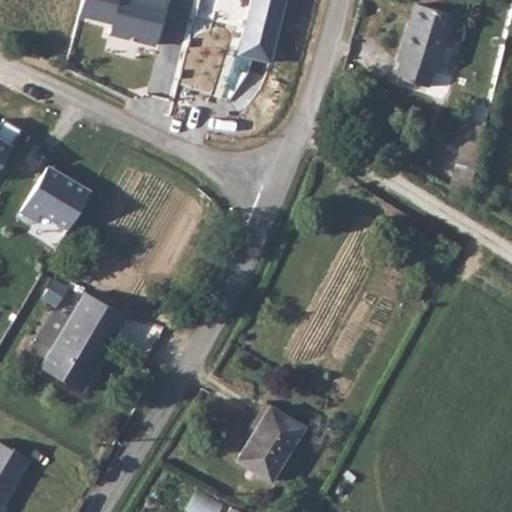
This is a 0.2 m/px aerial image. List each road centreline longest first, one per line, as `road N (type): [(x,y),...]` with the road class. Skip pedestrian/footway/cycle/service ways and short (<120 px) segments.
road 1 (unclassified): [(272,192),(230,292),(98,511)]
road 2 (residential): [(272,192),(0,61)]
road 3 (track): [(299,130),(511,251)]
road 4 (unclassified): [(337,0),(272,192)]
